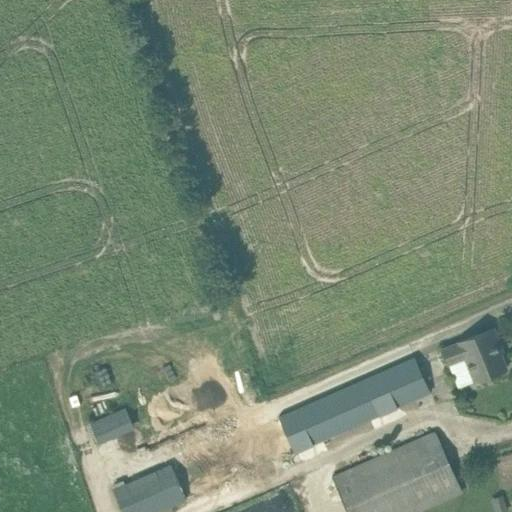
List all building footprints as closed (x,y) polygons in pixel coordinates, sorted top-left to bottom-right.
[(500,344),(493,327),(459,341),(441,348),(448,364),(465,357),(475,380),(506,368),(497,345),(500,344)] [(227,344),(115,392),(166,511),(224,511),(288,485),(227,344)] [(414,357),(281,416),(297,450),(430,392),(414,357)] [(120,409),(90,423),(100,444),(130,430),(120,409)] [(332,475),(348,511),(415,511),(461,492),(435,431),(416,439),(332,475)] [(148,475),(113,490),(122,511),(155,511),(163,509),(148,475)] [(230,511),(264,511),(259,499),(231,511),(230,511)]
